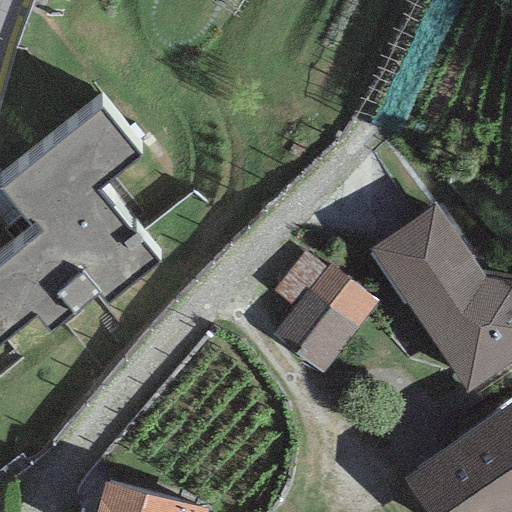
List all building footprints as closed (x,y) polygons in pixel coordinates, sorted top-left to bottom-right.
[(101,93),(1,173),(38,218),(0,248),(0,328),(36,300),(51,318),(99,280),(108,291),(157,251),(95,175),(138,140),(101,93)] [(433,203),(371,244),(467,384),(511,353),(511,280),(485,274),(433,203)] [(374,298),(303,249),(273,290),(290,302),(267,334),(321,372),(374,298)] [(511,511),(511,403),(509,399),(403,472),(430,511),(511,511)] [(205,511),(207,504),(101,474),(90,511),(205,511)]
